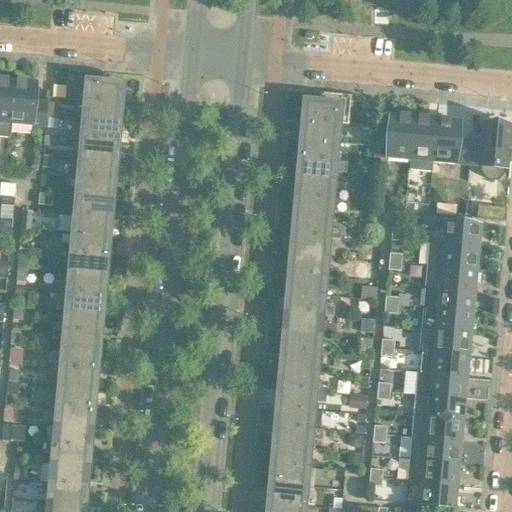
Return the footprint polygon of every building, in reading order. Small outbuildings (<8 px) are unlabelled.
[(120,105),(122,85),(109,84),(109,75),(89,73),(86,102),(120,105)] [(14,82),(0,81),(0,138),(9,139),(10,125),(14,82)] [(36,84),(14,82),(10,125),(46,128),(48,103),(35,102),(36,84)] [(305,102),(303,122),(338,125),(347,126),(349,97),(341,96),(320,94),(320,96),(319,103),(305,102)] [(120,105),(86,102),(84,121),(120,124),(121,115),(120,115),(120,105)] [(58,118),(60,106),(48,105),(47,116),(58,118)] [(410,161),(414,118),(390,116),(389,133),(376,132),(373,158),(410,161)] [(439,164),(443,121),(414,118),(410,161),(409,171),(432,173),(432,164),(439,164)] [(57,130),(58,120),(48,119),(47,129),(57,130)] [(120,124),(84,121),(83,130),(71,129),(70,140),(82,141),(117,144),(118,134),(120,134),(120,124)] [(460,123),(443,121),(439,164),(468,167),(470,141),(458,140),(460,123)] [(301,131),(300,141),(302,141),(336,144),(338,125),(303,122),(303,131),(301,131)] [(483,142),(470,141),(468,167),(481,168),(481,169),(481,171),(481,172),(481,173),(482,175),(483,176),(484,177),(486,179),(487,180),(488,180),(490,181),(493,181),(495,181),(497,181),(499,179),(501,179),(503,177),(503,175),(504,174),(505,173),(505,171),(505,170),(506,163),(511,163),(511,151),(507,151),(509,127),(485,125),(483,142)] [(117,144),(82,141),(81,159),(117,163),(118,153),(116,153),(117,144)] [(300,141),(299,150),(301,150),(300,160),(335,163),(335,162),(336,144),(302,141),(300,141)] [(67,167),(66,177),(114,182),(114,172),(116,172),(117,163),(81,159),(80,168),(67,167)] [(297,169),(297,179),(298,179),(333,182),(334,173),(346,174),(347,164),(347,163),(335,162),(335,163),(300,160),(299,169),(297,169)] [(24,172),(24,178),(34,179),(34,170),(28,169),(24,172)] [(66,177),(66,187),(78,188),(77,197),(114,201),(114,191),(113,191),(114,182),(66,177)] [(297,179),(296,188),(297,188),(297,198),(331,201),(333,182),(298,179),(297,179)] [(49,205),(50,195),(40,194),(39,204),(49,205)] [(406,196),(405,213),(413,214),(415,197),(406,196)] [(77,197),(76,217),(110,220),(111,210),(113,210),(114,201),(77,197)] [(1,206),(13,207),(14,199),(2,198),(1,206)] [(294,208),(293,217),(295,217),(329,220),(331,201),(297,198),(296,208),(294,208)] [(456,207),(435,205),(434,215),(455,217),(456,207)] [(478,207),(476,219),(505,222),(506,209),(478,207)] [(22,212),(22,220),(31,220),(32,213),(22,212)] [(76,217),(74,236),(110,239),(111,230),(109,229),(110,220),(76,217)] [(293,217),(292,226),(294,227),(293,236),(328,239),(328,240),(340,241),(340,240),(341,231),(329,230),(329,220),(295,217),(293,217)] [(0,219),(0,227),(11,228),(12,221),(0,219)] [(444,224),(443,245),(443,246),(478,249),(481,227),(444,224)] [(11,228),(0,227),(0,236),(11,237),(11,228)] [(404,234),(391,233),(391,241),(403,243),(404,234)] [(60,244),(59,254),(107,258),(107,248),(109,249),(110,239),(74,236),(73,245),(60,244)] [(291,246),(290,255),(291,255),(326,258),(328,240),(328,239),(293,236),(292,246),(291,246)] [(443,246),(443,245),(429,243),(427,266),(477,271),(478,249),(443,246)] [(59,254),(59,264),(71,265),(70,274),(107,277),(107,268),(106,268),(107,258),(59,254)] [(402,256),(389,254),(389,263),(401,264),(402,256)] [(290,255),(289,265),(291,265),(290,275),(337,279),(338,269),(325,268),(326,258),(291,255),(290,255)] [(18,256),(17,269),(26,270),(37,271),(38,258),(18,256)] [(0,262),(0,270),(7,271),(8,264),(0,262)] [(401,264),(389,263),(388,271),(401,272),(401,264)] [(477,271),(427,266),(425,288),(475,292),(477,271)] [(25,283),(26,270),(17,269),(16,283),(25,283)] [(57,282),(56,292),(103,296),(104,287),(106,287),(107,277),(70,274),(69,283),(57,282)] [(287,284),(286,293),(288,294),(322,297),(323,288),(336,289),(337,279),(290,275),(289,284),(287,284)] [(361,287),(360,300),(376,302),(377,289),(361,287)] [(475,292),(425,288),(423,309),(473,314),(475,292)] [(56,292),(55,302),(68,303),(67,312),(103,316),(104,306),(102,306),(103,296),(56,292)] [(286,293),(285,303),(287,303),(286,313),(321,316),(321,317),(333,318),(333,317),(334,307),(322,306),(322,297),(288,294),(286,293)] [(398,299),(385,298),(385,306),(397,307),(398,299)] [(397,307),(385,306),(384,314),(396,315),(397,307)] [(22,322),(23,308),(14,307),(13,321),(22,322)] [(339,309),(338,317),(349,318),(350,310),(339,309)] [(473,314),(423,309),(421,331),(471,335),(473,314)] [(65,331),(100,334),(100,325),(102,325),(103,316),(67,312),(65,331)] [(284,322),(283,332),(284,332),(319,335),(321,317),(321,316),(286,313),(285,322),(284,322)] [(360,333),(373,334),(374,321),(361,319),(360,333)] [(53,330),(52,340),(64,341),(63,351),(100,354),(100,344),(99,344),(100,334),(65,331),(53,329),(53,330)] [(469,357),(471,335),(421,331),(419,353),(422,354),(433,355),(433,354),(469,357)] [(283,332),(282,341),(284,341),(283,351),(317,354),(317,355),(330,356),(330,355),(331,345),(318,344),(319,335),(284,332),(283,332)] [(19,346),(20,334),(11,333),(10,346),(19,346)] [(359,353),(371,353),(372,340),(361,339),(359,353)] [(394,342),(382,341),(381,349),(393,350),(394,342)] [(21,367),(23,350),(10,349),(8,366),(21,367)] [(393,350),(381,349),(380,357),(393,358),(393,350)] [(62,369),(62,370),(96,373),(97,363),(99,363),(100,354),(63,351),(62,369)] [(280,360),(279,370),(281,370),(316,373),(317,355),(317,354),(283,351),(282,361),(280,360)] [(467,379),(469,357),(433,354),(433,355),(422,354),(420,374),(467,379)] [(369,371),(370,359),(361,358),(360,370),(369,371)] [(49,368),(48,378),(61,380),(60,389),(96,392),(97,382),(95,382),(96,373),(62,370),(62,369),(49,368)] [(279,370),(278,379),(280,380),(279,389),(326,394),(327,384),(315,382),(316,373),(281,370),(279,370)] [(18,385),(19,372),(8,371),(7,384),(18,385)] [(465,400),(467,379),(420,374),(417,374),(415,396),(465,400)] [(369,378),(360,377),(358,389),(368,390),(369,378)] [(390,385),(378,384),(377,392),(390,393),(390,385)] [(46,407),(45,407),(58,409),(58,408),(93,411),(94,401),(95,402),(96,392),(60,389),(59,398),(47,397),(46,407)] [(277,399),(276,408),(278,408),(312,411),(313,402),(325,403),(326,394),(279,389),(278,399),(277,399)] [(390,393),(377,392),(376,400),(389,402),(390,393)] [(366,411),(367,397),(350,396),(348,410),(366,411)] [(465,400),(415,396),(413,417),(463,422),(465,400)] [(58,409),(56,427),(93,430),(93,421),(92,421),(93,411),(58,408),(58,409)] [(276,408),(275,418),(277,418),(276,428),(310,431),(310,430),(312,411),(278,408),(276,408)] [(12,423),(14,410),(5,410),(3,422),(12,423)] [(357,416),(356,423),(365,424),(365,416),(357,416)] [(463,422),(413,417),(411,439),(461,443),(463,422)] [(15,441),(16,426),(3,425),(2,440),(15,441)] [(55,445),(55,446),(89,449),(90,440),(92,440),(93,430),(56,427),(55,445)] [(355,427),(355,435),(364,435),(364,428),(355,427)] [(386,428),(374,427),(373,435),(386,436),(386,428)] [(273,437),(272,446),(274,447),(309,450),(309,441),(322,442),(323,432),(323,431),(310,430),(310,431),(276,428),(275,437),(273,437)] [(386,436),(373,435),(372,443),(385,445),(386,436)] [(461,443),(411,439),(409,460),(459,465),(461,443)] [(42,445),(41,455),(54,456),(53,465),(89,468),(90,459),(88,459),(89,449),(55,446),(55,445),(42,444),(42,445)] [(272,446),(272,456),(273,456),(272,466),(307,469),(309,450),(274,447),(272,446)] [(22,462),(24,449),(16,449),(15,462),(22,462)] [(348,465),(360,466),(361,456),(349,455),(348,465)] [(459,465),(409,460),(407,482),(457,486),(459,465)] [(41,464),(39,483),(51,484),(86,487),(87,478),(88,478),(89,468),(53,465),(41,464)] [(270,476),(269,485),(271,485),(305,488),(307,469),(272,466),(271,476),(270,476)] [(324,480),(325,470),(314,469),(313,480),(324,480)] [(383,471),(370,470),(369,478),(382,479),(383,471)] [(382,479),(369,478),(368,487),(381,488),(382,479)] [(457,486),(407,482),(405,504),(455,509),(457,486)] [(51,484),(49,503),(86,507),(87,497),(85,497),(86,487),(51,484)] [(269,485),(268,494),(270,494),(269,504),(304,507),(305,488),(271,485),(269,485)] [(333,499),(332,509),(341,510),(341,499),(333,499)] [(35,511),(85,511),(86,507),(49,503),(48,511),(42,511),(36,511),(35,511)]
